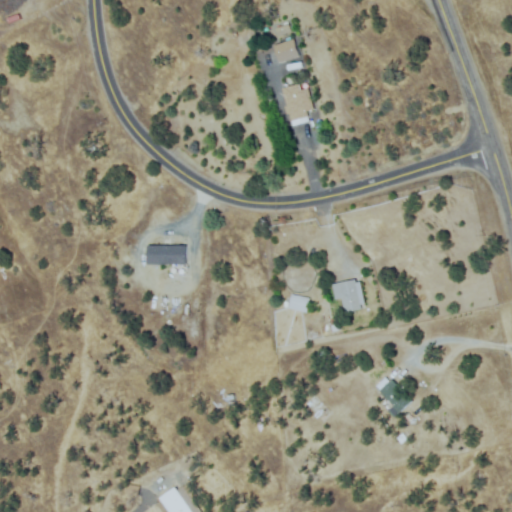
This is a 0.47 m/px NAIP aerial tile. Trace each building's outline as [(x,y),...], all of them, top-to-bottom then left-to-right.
[(279,35),(277,29),(289,25),(291,32),(279,35)] [(294,41),(299,55),(281,61),(276,47),(294,41)] [(300,83),(302,90),(307,88),(313,108),(308,110),(309,116),(293,121),(291,114),(289,115),(286,106),(289,105),(284,88),(300,83)] [(185,264),(150,264),(150,247),(186,247),(185,264)] [(365,303),(360,304),(361,308),(348,311),(347,307),(345,307),(343,296),(337,298),(334,284),(359,278),(365,303)] [(289,306),(293,294),(310,299),(306,312),(289,306)] [(332,318),(339,318),(340,329),(333,330),(332,318)] [(396,416),(384,403),(389,398),(378,386),(388,376),(412,402),(396,416)] [(185,468),(195,457),(200,462),(190,473),(185,468)] [(187,483),(197,496),(192,499),(200,511),(165,511),(160,505),(164,502),(161,499),(174,489),(176,491),(187,483)] [(127,484),(140,486),(139,496),(126,495),(127,484)]
